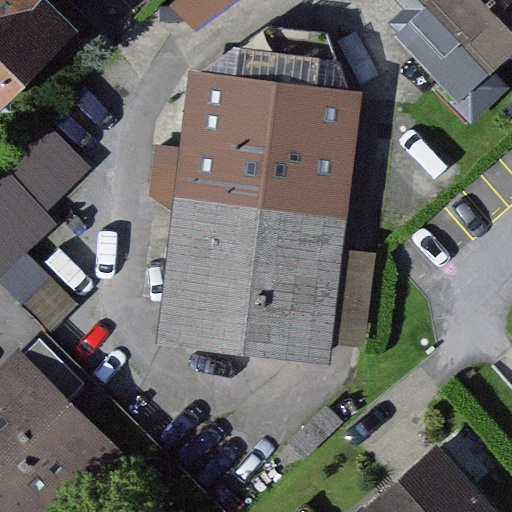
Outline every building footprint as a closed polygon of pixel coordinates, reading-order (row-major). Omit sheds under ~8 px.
[(0,0),(0,113),(81,29),(50,0),(0,0)] [(230,0),(179,0),(173,6),(193,28),(230,0)] [(511,48),(511,0),(431,0),(409,20),(471,87),(511,48)] [(322,364),(358,95),(190,72),(154,341),(322,364)] [(88,169),(44,123),(1,164),(45,210),(88,169)] [(45,210),(1,164),(0,164),(0,275),(0,276),(24,253),(56,223),(45,210)] [(24,253),(0,276),(48,326),(72,303),(24,253)] [(84,382),(39,335),(0,372),(0,511),(69,511),(126,458),(68,398),(84,382)] [(511,511),(456,450),(386,511),(511,511)]
